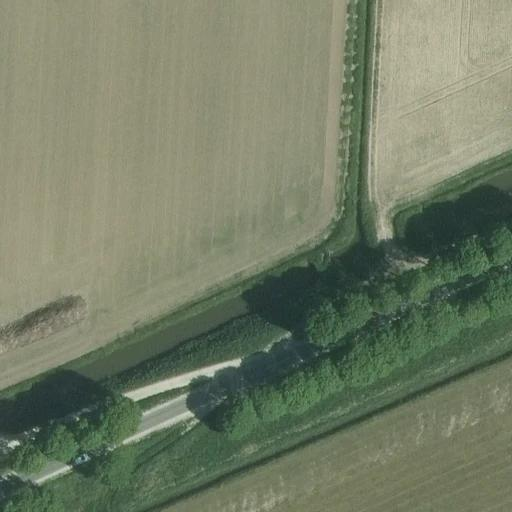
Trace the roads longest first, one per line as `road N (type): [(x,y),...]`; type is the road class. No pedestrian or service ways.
road 1 (unclassified): [(0,495),(265,373)]
road 2 (unclassified): [(0,452),(96,408),(265,373)]
road 3 (unclassified): [(265,373),(511,260)]
